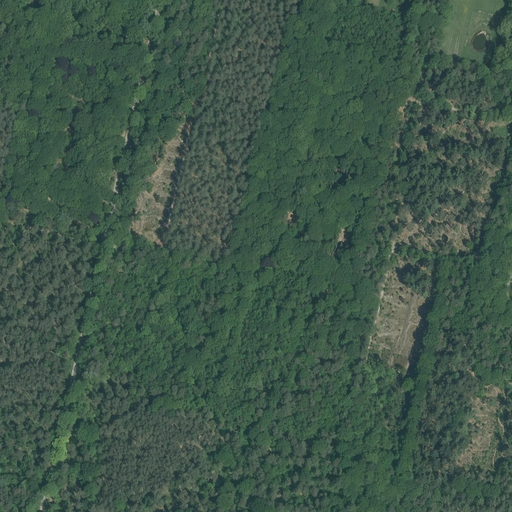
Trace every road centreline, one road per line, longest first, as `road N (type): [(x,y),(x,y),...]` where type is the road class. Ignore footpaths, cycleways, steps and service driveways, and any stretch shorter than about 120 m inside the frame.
road 1 (track): [(42,511),(104,238)]
road 2 (track): [(104,238),(159,0)]
